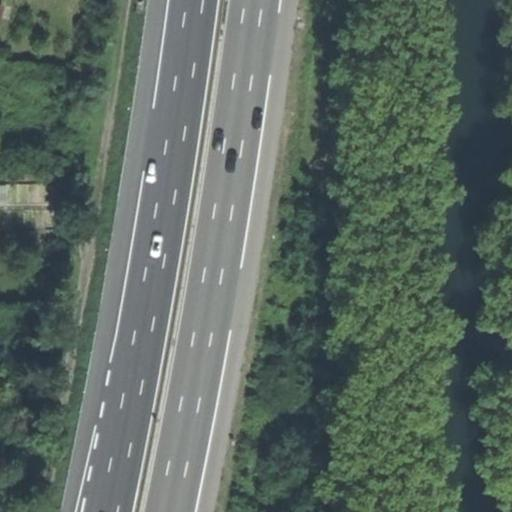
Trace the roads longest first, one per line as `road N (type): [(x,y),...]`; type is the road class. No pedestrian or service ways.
road 1 (track): [(45,511),(86,302),(130,0)]
road 2 (trunk): [(194,0),(163,228),(110,511)]
road 3 (trunk): [(173,511),(253,0)]
road 4 (track): [(381,0),(368,511)]
